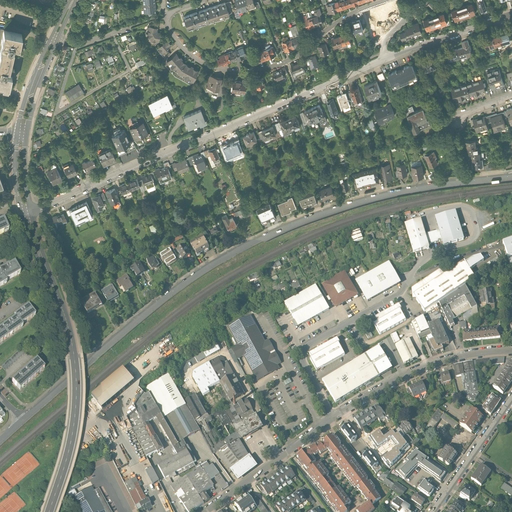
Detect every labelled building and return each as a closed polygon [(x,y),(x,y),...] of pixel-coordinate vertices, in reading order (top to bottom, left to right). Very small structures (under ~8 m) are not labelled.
[(246,0),(234,0),(235,0),(237,9),(239,13),(249,8),(246,0)] [(246,0),(249,8),(255,6),(254,3),(253,0),(246,0)] [(346,8),(343,0),(339,0),(335,2),(337,10),(346,8)] [(483,0),(477,0),(481,8),(486,7),(483,0)] [(155,2),(142,3),(143,11),(147,10),(149,10),(154,10),(154,9),(155,8),(155,2)] [(335,2),(325,5),(328,14),(337,10),(335,2)] [(472,2),(462,6),(465,14),(475,11),(472,2)] [(225,3),(215,6),(219,19),(229,16),(225,3)] [(430,3),(426,7),(430,11),(434,7),(430,3)] [(215,6),(204,10),(208,23),(219,19),(215,6)] [(373,11),(375,22),(396,17),(394,6),(373,11)] [(462,6),(451,9),(455,18),(465,14),(462,6)] [(204,10),(192,14),(196,27),(208,23),(204,10)] [(444,12),(434,16),(437,25),(447,21),(444,12)] [(196,27),(192,14),(183,17),(187,30),(196,27)] [(305,16),(306,19),(308,28),(315,25),(312,17),(308,18),(307,15),(305,16)] [(315,16),(312,17),(315,25),(322,23),(319,15),(315,16)] [(434,16),(423,19),(424,22),(422,23),(423,25),(425,24),(427,28),(437,25),(434,16)] [(359,19),(352,21),(353,24),(355,30),(358,29),(359,31),(360,32),(362,32),(363,30),(362,28),(359,19)] [(405,32),(400,34),(402,40),(414,35),(413,34),(421,31),(418,23),(412,25),(413,27),(404,30),(405,32)] [(156,27),(156,26),(149,25),(148,25),(147,26),(146,30),(145,30),(145,31),(145,32),(146,31),(150,39),(151,39),(150,40),(151,41),(153,42),(154,41),(156,42),(157,40),(158,38),(159,37),(159,35),(159,34),(158,34),(159,32),(157,31),(156,29),(155,29),(156,27)] [(291,39),(294,47),(302,44),(296,25),(290,28),(293,37),(291,39)] [(378,30),(372,36),(378,41),(383,35),(378,30)] [(1,46),(0,50),(0,53),(12,56),(14,49),(12,49),(13,46),(19,47),(22,35),(3,31),(0,45),(0,46),(1,46)] [(347,31),(339,34),(343,46),(348,44),(347,42),(350,41),(347,31)] [(139,47),(133,32),(123,36),(129,51),(139,47)] [(339,34),(331,37),(334,46),(333,46),(335,50),(344,47),(343,46),(339,34)] [(501,36),(492,39),(494,47),(503,44),(501,36)] [(170,44),(166,39),(157,47),(161,52),(166,48),(170,44)] [(294,47),(291,39),(281,43),(285,51),(294,47)] [(492,39),(483,41),(486,49),(494,47),(492,39)] [(461,42),(463,47),(465,56),(471,54),(467,40),(461,42)] [(326,42),(318,44),(321,53),(329,51),(326,43),(326,42)] [(243,46),(229,51),(233,60),(238,58),(239,60),(244,58),(243,56),(246,55),(243,46)] [(274,46),(264,50),(268,59),(278,55),(274,46)] [(463,47),(453,50),(456,59),(465,56),(463,47)] [(170,52),(166,48),(161,52),(165,56),(170,52)] [(268,59),(264,50),(256,54),(259,63),(268,59)] [(456,59),(453,50),(445,53),(447,61),(456,59)] [(223,54),(228,63),(233,60),(229,51),(223,54)] [(179,57),(175,52),(163,62),(163,64),(174,76),(185,63),(181,59),(182,58),(180,56),(179,57)] [(10,68),(12,56),(0,53),(0,83),(2,84),(2,86),(7,87),(8,86),(9,86),(11,77),(12,74),(6,72),(7,69),(9,69),(10,68)] [(109,64),(115,62),(114,59),(116,58),(114,53),(106,56),(109,64)] [(228,63),(223,54),(216,57),(219,65),(222,63),(223,65),(228,63)] [(315,55),(308,57),(310,63),(311,67),(318,65),(315,55)] [(94,61),(98,68),(103,65),(99,58),(94,61)] [(296,75),(306,71),(303,64),(304,63),(303,60),(301,60),(291,64),(294,71),(296,75)] [(432,60),(422,63),(425,73),(435,69),(432,60)] [(185,63),(174,76),(190,85),(198,70),(192,67),(193,66),(190,65),(185,63)] [(397,71),(388,75),(392,84),(399,81),(400,83),(409,79),(408,77),(416,74),(412,64),(404,68),(404,69),(401,70),(397,72),(397,71)] [(281,68),(273,72),(276,79),(277,79),(278,79),(279,79),(280,78),(280,77),(285,75),(284,73),(282,68),(281,68)] [(491,90),(504,86),(499,70),(486,73),(491,90)] [(221,77),(208,74),(205,86),(218,89),(221,77)] [(255,79),(258,87),(265,84),(262,76),(255,79)] [(241,80),(231,79),(230,90),(231,90),(230,91),(232,93),(233,93),(234,94),(235,94),(239,93),(240,90),(244,90),(245,79),(242,79),(241,80)] [(482,80),(466,85),(470,96),(485,91),(482,80)] [(377,81),(364,86),(369,98),(382,93),(377,81)] [(79,85),(65,93),(70,101),(84,93),(79,85)] [(466,85),(451,90),(455,101),(470,96),(466,85)] [(104,88),(95,93),(103,108),(111,103),(105,91),(106,90),(104,88)] [(357,89),(350,92),(351,97),(354,103),(361,100),(357,89)] [(166,94),(147,102),(153,114),(172,105),(166,94)] [(345,94),(338,96),(342,107),(349,105),(348,100),(345,94)] [(334,99),(326,102),(330,114),(333,113),(334,116),(340,114),(334,99)] [(320,103),(312,107),(317,117),(325,114),(320,103)] [(390,104),(375,110),(380,123),(396,116),(390,104)] [(73,119),(60,123),(63,130),(71,127),(72,128),(79,126),(77,120),(83,118),(79,105),(70,108),(73,119)] [(312,107),(305,110),(306,113),(305,113),(303,110),(300,111),(304,122),(307,121),(306,117),(308,117),(309,120),(317,117),(312,107)] [(200,109),(191,112),(197,124),(199,123),(200,124),(202,123),(206,122),(200,109)] [(423,109),(406,116),(413,133),(420,130),(419,129),(429,124),(423,109)] [(188,128),(197,124),(191,112),(183,116),(188,128)] [(297,113),(289,116),(293,127),(301,124),(297,113)] [(501,113),(490,116),(494,131),(506,128),(503,119),(501,113)] [(484,115),(472,118),(476,131),(488,128),(484,115)] [(289,116),(281,119),(282,123),(281,123),(280,120),(276,121),(279,127),(283,125),(285,130),(293,127),(289,116)] [(133,124),(129,126),(135,139),(139,137),(141,140),(145,138),(144,135),(148,133),(142,120),(138,122),(136,120),(132,122),(133,124)] [(274,123),(262,128),(265,135),(277,131),(274,123)] [(150,132),(152,136),(164,130),(162,124),(150,130),(150,132)] [(117,149),(118,149),(130,143),(129,140),(124,129),(120,130),(119,128),(113,131),(114,133),(111,135),(117,149)] [(246,133),(242,135),(245,142),(249,141),(250,141),(251,141),(252,141),(253,141),(253,140),(254,139),(258,138),(255,130),(251,131),(250,130),(246,132),(246,133)] [(148,133),(144,135),(145,138),(146,142),(153,138),(152,136),(150,132),(148,133)] [(236,136),(219,143),(225,157),(242,150),(236,136)] [(139,137),(135,139),(132,140),(135,147),(143,143),(141,140),(139,137)] [(130,143),(118,149),(117,149),(115,150),(117,155),(125,151),(124,148),(126,147),(128,150),(135,147),(132,140),(132,139),(129,140),(130,143)] [(208,148),(207,148),(209,153),(210,156),(211,156),(213,161),(220,158),(218,153),(215,145),(208,148)] [(473,146),(468,147),(468,153),(470,153),(475,153),(475,152),(478,152),(477,145),(476,145),(473,146)] [(110,147),(97,153),(102,164),(115,158),(110,147)] [(197,151),(187,155),(190,163),(194,161),(197,168),(206,164),(202,156),(200,152),(198,153),(197,151)] [(434,151),(424,155),(429,166),(437,163),(435,158),(437,157),(434,151)] [(475,153),(470,153),(470,160),(472,160),(477,159),(480,158),(480,152),(478,152),(475,152),(475,153)] [(175,160),(171,161),(174,168),(177,167),(178,170),(188,166),(184,157),(175,161),(175,160)] [(85,170),(86,172),(90,170),(89,165),(91,164),(92,165),(95,164),(93,160),(93,161),(92,158),(85,161),(81,162),(83,165),(85,170)] [(389,163),(381,165),(382,171),(384,180),(387,179),(393,178),(389,163)] [(478,166),(479,172),(503,169),(502,163),(490,164),(482,165),(478,166)] [(69,165),(64,168),(67,175),(73,173),(76,171),(73,164),(69,165)] [(167,164),(164,165),(155,169),(159,181),(171,177),(167,166),(167,164)] [(405,164),(396,165),(397,170),(398,176),(407,174),(405,164)] [(422,164),(411,166),(412,172),(413,178),(414,178),(423,176),(424,176),(422,164)] [(51,169),(47,171),(52,182),(61,178),(56,166),(51,169)] [(376,167),(352,173),(355,188),(363,185),(371,183),(380,181),(376,167)] [(150,171),(141,175),(143,180),(146,187),(155,184),(151,175),(150,171)] [(128,180),(132,188),(140,185),(138,182),(136,177),(128,180)] [(128,180),(118,184),(122,193),(126,191),(132,188),(128,180)] [(347,180),(340,182),(342,190),(350,188),(349,184),(348,184),(347,180)] [(334,195),(331,185),(320,189),(321,192),(324,199),(330,196),(334,195)] [(114,187),(105,190),(110,203),(119,199),(114,187)] [(306,205),(317,200),(315,194),(314,189),(299,194),(303,206),(306,205)] [(99,193),(91,197),(93,203),(96,210),(97,210),(102,208),(101,204),(103,203),(102,200),(99,193)] [(288,198),(278,203),(283,213),(291,209),(291,208),(296,205),(292,195),(288,197),(288,198)] [(88,206),(86,201),(68,209),(75,223),(93,215),(88,206)] [(269,201),(256,208),(260,216),(263,221),(276,215),(273,209),(269,201)] [(250,204),(234,211),(236,214),(243,211),(245,215),(253,211),(250,204)] [(221,215),(228,228),(237,224),(232,214),(228,216),(226,212),(221,215)] [(413,253),(421,251),(421,252),(421,251),(427,249),(429,249),(429,248),(428,245),(430,245),(440,242),(442,241),(443,246),(444,246),(450,245),(457,243),(463,241),(464,240),(463,240),(462,235),(460,229),(458,224),(459,224),(459,223),(458,223),(457,218),(457,217),(457,218),(455,213),(456,212),(455,212),(449,214),(449,213),(448,213),(449,214),(445,215),(442,216),(442,215),(441,215),(441,216),(435,218),(437,223),(436,223),(437,224),(439,229),(438,229),(438,230),(439,229),(439,231),(432,233),(425,235),(425,234),(424,234),(423,230),(424,230),(424,229),(423,229),(422,225),(422,224),(422,225),(421,221),(421,220),(420,220),(417,221),(416,221),(413,222),(412,222),(413,222),(409,223),(405,224),(405,225),(406,229),(406,230),(406,229),(408,234),(407,234),(408,234),(409,239),(411,243),(410,244),(411,244),(412,248),(411,248),(412,249),(413,253)] [(65,220),(63,213),(52,217),(54,221),(56,227),(62,224),(63,226),(67,225),(65,220)] [(0,234),(8,231),(4,220),(0,222),(0,234)] [(56,227),(54,221),(49,223),(53,231),(58,230),(56,227)] [(155,222),(148,225),(152,232),(156,230),(155,228),(157,227),(155,222)] [(216,225),(208,230),(212,237),(220,233),(216,225)] [(350,234),(353,244),(363,240),(359,230),(350,234)] [(182,235),(169,242),(174,250),(176,249),(173,244),(184,239),(182,235)] [(203,238),(190,245),(197,257),(202,255),(201,254),(204,252),(205,253),(210,250),(208,245),(203,238)] [(511,239),(503,243),(508,259),(511,257),(511,239)] [(185,245),(177,250),(183,260),(191,255),(185,245)] [(170,249),(160,255),(165,264),(167,267),(177,261),(170,249)] [(148,258),(146,259),(148,264),(152,270),(154,269),(155,269),(157,268),(158,267),(160,265),(156,259),(153,255),(152,255),(151,257),(150,257),(148,258)] [(412,300),(416,300),(420,306),(424,312),(426,311),(427,314),(438,307),(436,304),(465,285),(475,279),(469,271),(472,269),(484,262),(480,256),(473,259),(465,264),(464,262),(446,274),(443,269),(440,270),(415,287),(414,288),(411,289),(411,292),(412,300)] [(497,258),(489,262),(493,267),(500,263),(497,258)] [(489,262),(484,268),(486,271),(493,267),(489,262)] [(0,272),(0,273),(5,282),(20,274),(14,263),(7,268),(0,271),(0,272)] [(140,263),(130,269),(132,272),(134,271),(137,277),(141,275),(145,273),(145,272),(140,263)] [(369,274),(380,294),(381,294),(380,293),(386,290),(387,290),(389,289),(391,288),(393,286),(393,287),(393,286),(399,283),(400,282),(399,282),(396,276),(392,270),(393,270),(392,270),(389,264),(388,264),(382,267),(376,271),(376,270),(375,270),(376,271),(370,274),(369,274)] [(252,280),(262,276),(261,272),(251,275),(252,280)] [(323,285),(335,307),(337,306),(351,298),(355,296),(357,295),(344,273),(323,285)] [(380,294),(369,274),(363,278),(363,277),(363,278),(357,282),(356,282),(357,282),(360,288),(364,294),(363,294),(363,295),(364,294),(367,300),(367,301),(367,300),(367,301),(372,298),(374,297),(374,298),(374,297),(380,294)] [(127,275),(116,281),(120,288),(122,287),(125,292),(126,293),(134,288),(131,283),(129,280),(130,279),(129,278),(127,275)] [(296,289),(302,286),(299,281),(293,284),(296,289)] [(478,316),(477,306),(465,285),(436,304),(438,307),(448,331),(450,330),(449,327),(454,325),(452,320),(471,309),(472,313),(472,317),(478,316)] [(113,286),(102,292),(108,302),(119,296),(113,286)] [(315,286),(285,303),(297,324),(298,327),(329,309),(315,286)] [(492,297),(491,289),(480,291),(482,300),(481,300),(482,307),(486,307),(487,308),(486,305),(493,304),(493,303),(492,297)] [(96,294),(81,303),(88,315),(103,306),(98,297),(96,294)] [(401,311),(400,310),(401,309),(399,305),(375,318),(377,321),(378,322),(373,325),(380,335),(406,321),(401,311)] [(15,319),(21,327),(35,317),(28,307),(21,312),(14,317),(15,319)] [(228,327),(230,331),(232,334),(234,337),(233,337),(234,338),(236,341),(236,342),(238,346),(235,348),(235,347),(234,347),(235,348),(231,349),(231,350),(231,349),(234,354),(234,355),(237,360),(241,358),(244,356),(246,360),(248,364),(250,368),(250,369),(250,368),(252,372),(252,373),(255,376),(254,377),(255,377),(257,381),(260,379),(263,377),(264,377),(262,375),(267,373),(273,369),(274,371),(276,370),(278,369),(278,370),(279,369),(278,369),(279,369),(278,367),(277,367),(277,365),(280,364),(280,363),(280,364),(277,358),(274,353),(275,353),(274,352),(274,353),(274,352),(271,347),(271,346),(268,341),(265,343),(264,342),(265,342),(264,342),(262,338),(260,334),(258,330),(256,326),(254,323),(254,322),(252,319),(250,316),(250,315),(250,316),(245,318),(245,319),(239,321),(239,322),(234,324),(228,327)] [(418,336),(429,330),(427,326),(425,320),(423,320),(422,317),(412,323),(418,336)] [(2,329),(9,338),(22,328),(21,327),(15,319),(9,324),(2,329)] [(419,339),(426,336),(433,352),(436,351),(436,352),(442,350),(443,349),(442,347),(446,345),(449,343),(439,320),(427,326),(429,330),(418,336),(419,339)] [(471,322),(460,323),(460,328),(461,333),(462,333),(472,331),(471,322)] [(499,328),(487,330),(488,339),(500,338),(499,334),(499,328)] [(0,344),(9,338),(2,329),(0,329),(0,344)] [(487,330),(472,331),(473,341),(482,340),(488,339),(487,330)] [(463,342),(473,341),(472,331),(462,333),(463,338),(463,342)] [(396,333),(390,335),(394,344),(400,341),(396,333)] [(345,355),(338,344),(339,343),(337,338),(334,340),(323,346),(316,350),(309,354),(311,358),(312,358),(310,359),(316,371),(319,369),(320,369),(323,367),(345,355)] [(409,339),(395,345),(404,364),(411,361),(418,357),(409,339)] [(195,356),(194,357),(197,363),(211,355),(220,351),(217,346),(203,353),(203,352),(195,357),(195,356)] [(356,361),(346,367),(359,388),(368,383),(392,369),(379,347),(356,361)] [(21,349),(1,367),(5,372),(25,354),(21,349)] [(209,364),(220,383),(220,384),(230,402),(230,403),(231,402),(232,401),(232,402),(233,401),(232,401),(234,400),(234,401),(234,400),(235,400),(236,400),(236,399),(237,398),(238,399),(238,398),(239,397),(239,398),(240,397),(241,397),(242,397),(241,396),(242,396),(243,396),(243,395),(244,395),(234,376),(230,370),(227,363),(225,364),(223,360),(219,358),(209,364)] [(511,360),(503,374),(511,380),(511,360)] [(24,372),(32,381),(44,370),(36,361),(30,367),(24,372)] [(464,394),(462,394),(462,396),(471,402),(476,401),(480,395),(478,393),(477,386),(481,385),(475,361),(459,364),(453,366),(456,377),(461,376),(465,394),(464,394)] [(220,383),(209,364),(194,372),(192,376),(197,385),(203,396),(209,393),(208,390),(220,383)] [(342,399),(359,388),(346,367),(327,378),(322,381),(335,403),(342,399)] [(91,397),(103,410),(135,382),(123,369),(90,396),(91,397)] [(32,381),(24,372),(18,377),(12,383),(20,391),(32,381)] [(444,374),(440,375),(443,384),(451,381),(448,372),(444,374)] [(176,387),(168,374),(145,386),(148,390),(148,391),(148,392),(161,414),(177,443),(183,440),(187,438),(197,433),(200,431),(195,422),(183,401),(176,387)] [(508,387),(511,381),(511,380),(503,374),(493,388),(503,395),(508,387)] [(418,384),(415,385),(420,395),(426,392),(424,387),(421,382),(418,384)] [(409,388),(411,393),(414,398),(420,395),(415,385),(414,386),(409,388)] [(136,409),(145,428),(150,425),(148,422),(156,417),(161,414),(148,392),(145,394),(143,392),(134,406),(136,409)] [(183,401),(195,422),(208,415),(196,394),(183,401)] [(489,397),(487,399),(497,406),(500,402),(496,398),(491,395),(490,397),(489,397)] [(487,399),(484,404),(494,411),(495,409),(497,406),(487,399)] [(232,406),(238,417),(252,410),(246,400),(244,401),(244,402),(243,402),(238,405),(237,404),(236,404),(235,404),(234,404),(233,405),(232,406)] [(483,407),(481,409),(486,412),(491,416),(494,411),(484,404),(482,407),(483,407)] [(255,416),(252,410),(238,417),(232,406),(232,405),(227,408),(228,410),(225,413),(233,428),(234,428),(255,416)] [(377,406),(372,409),(378,419),(379,421),(386,417),(382,412),(380,409),(377,406)] [(363,414),(354,419),(361,429),(361,428),(363,426),(364,427),(375,421),(374,420),(377,418),(378,419),(372,409),(372,408),(363,414)] [(145,428),(136,409),(127,417),(147,457),(157,451),(151,439),(145,428)] [(213,455),(218,452),(229,446),(226,440),(237,435),(234,428),(233,428),(225,413),(223,410),(209,418),(208,415),(195,422),(200,431),(213,455)] [(426,429),(431,433),(435,427),(440,419),(454,429),(458,424),(438,410),(431,419),(426,429)] [(459,425),(471,433),(475,427),(476,428),(480,422),(480,421),(479,421),(482,418),(471,410),(469,413),(468,412),(463,419),(459,425)] [(386,417),(387,420),(390,418),(385,411),(382,412),(386,417)] [(187,451),(193,463),(196,462),(187,446),(183,440),(177,443),(161,414),(156,417),(178,455),(187,451)] [(255,416),(234,428),(237,435),(240,440),(245,436),(254,432),(262,428),(255,416)] [(399,428),(404,435),(412,429),(407,422),(404,424),(403,423),(401,425),(402,426),(399,428)] [(145,428),(151,439),(156,436),(150,425),(145,428)] [(347,425),(341,430),(351,442),(357,437),(347,425)] [(384,436),(380,430),(369,437),(377,449),(391,439),(397,447),(381,459),(389,468),(410,447),(403,439),(403,440),(401,438),(404,436),(398,429),(394,432),(393,431),(384,436)] [(157,451),(158,452),(164,449),(157,435),(156,436),(151,439),(157,451)] [(226,440),(229,446),(238,440),(240,440),(237,435),(226,440)] [(317,450),(319,453),(320,455),(325,451),(327,450),(328,450),(332,455),(341,448),(339,445),(341,444),(336,437),(334,438),(332,435),(322,443),(323,444),(322,445),(321,446),(320,444),(315,447),(317,450)] [(229,446),(218,452),(234,475),(238,479),(251,470),(256,466),(249,458),(238,440),(229,446)] [(306,470),(308,468),(312,465),(316,462),(312,457),(313,456),(314,455),(314,456),(319,453),(317,450),(315,447),(314,445),(309,449),(310,451),(309,452),(308,452),(306,449),(297,457),(299,460),(297,461),(303,468),(304,467),(306,470)] [(355,489),(357,487),(366,480),(368,479),(343,447),(341,448),(332,455),(330,457),(342,472),(343,470),(344,472),(345,473),(343,474),(355,489)] [(457,455),(446,447),(438,459),(449,467),(453,461),(457,455)] [(178,455),(158,466),(165,479),(193,463),(187,451),(178,455)] [(445,474),(446,472),(416,451),(395,471),(404,479),(418,465),(440,481),(445,474)] [(368,452),(362,457),(376,474),(382,469),(368,452)] [(181,479),(170,486),(187,511),(191,511),(204,504),(199,496),(201,495),(206,491),(212,487),(213,486),(209,481),(203,471),(210,467),(209,466),(206,462),(196,467),(198,471),(194,473),(194,472),(182,480),(181,479)] [(317,484),(327,477),(329,475),(319,463),(314,467),(313,466),(312,465),(308,468),(310,470),(307,473),(316,485),(317,484)] [(210,467),(203,471),(209,481),(212,479),(215,477),(219,474),(212,465),(210,467)] [(477,469),(474,472),(486,481),(491,474),(479,465),(477,469)] [(146,471),(152,484),(159,481),(153,468),(146,471)] [(288,469),(285,471),(292,481),(297,477),(290,468),(288,469)] [(288,484),(292,481),(285,471),(283,473),(281,475),(288,484)] [(482,487),(486,481),(474,472),(472,476),(470,478),(482,487)] [(219,474),(215,477),(219,483),(219,484),(221,487),(223,490),(228,487),(219,474)] [(283,487),(288,484),(281,475),(279,476),(276,478),(283,487)] [(377,480),(383,483),(385,479),(387,476),(382,475),(377,480)] [(327,496),(336,489),(332,484),(331,483),(330,482),(331,482),(327,477),(317,484),(320,487),(318,488),(323,495),(325,494),(327,496)] [(124,483),(135,506),(146,499),(135,478),(124,483)] [(279,491),(283,487),(276,478),(274,479),(272,481),(279,491)] [(391,483),(385,479),(383,483),(391,489),(393,491),(401,497),(406,490),(396,483),(395,483),(396,483),(393,487),(390,484),(391,483)] [(362,494),(369,503),(372,506),(381,499),(373,490),(375,488),(370,482),(368,483),(366,480),(357,487),(361,493),(361,492),(362,493),(363,494),(362,494)] [(274,494),(279,491),(272,481),(269,483),(267,485),(274,494)] [(434,490),(434,489),(428,484),(424,481),(418,490),(429,498),(432,494),(433,492),(433,491),(434,490)] [(269,497),(274,494),(267,485),(265,486),(262,488),(264,490),(269,497)] [(511,490),(505,485),(501,490),(511,497),(511,490)] [(111,511),(99,487),(94,490),(92,486),(77,494),(74,489),(69,492),(68,496),(69,499),(75,511),(111,511)] [(470,502),(476,493),(469,488),(465,486),(459,495),(470,502)] [(336,489),(327,496),(325,498),(332,506),(336,511),(347,511),(348,511),(347,510),(348,510),(350,508),(348,506),(351,504),(338,487),(336,489)] [(305,489),(300,493),(307,502),(312,508),(317,504),(305,489)] [(199,496),(204,504),(205,503),(210,500),(205,493),(201,495),(199,496)] [(298,494),(296,496),(303,505),(307,502),(300,493),(298,494)] [(235,504),(238,509),(239,510),(240,511),(250,511),(256,508),(257,508),(254,504),(253,502),(247,495),(235,504)] [(425,502),(415,495),(412,500),(418,505),(421,507),(423,504),(425,502)] [(295,497),(292,499),(299,508),(303,505),(296,496),(295,497)] [(146,499),(135,506),(137,510),(143,507),(145,510),(152,507),(148,499),(146,499)] [(290,501),(288,502),(295,511),(299,508),(292,499),(290,501)] [(390,508),(395,511),(407,511),(410,508),(396,499),(390,508)] [(259,511),(267,511),(259,501),(254,504),(257,508),(259,511)] [(452,504),(449,508),(455,511),(462,511),(465,509),(454,501),(452,504)] [(285,504),(284,506),(288,511),(293,511),(295,511),(288,502),(285,504)] [(375,510),(372,506),(369,503),(361,509),(361,508),(360,508),(356,511),(372,511),(374,510),(375,510)]
